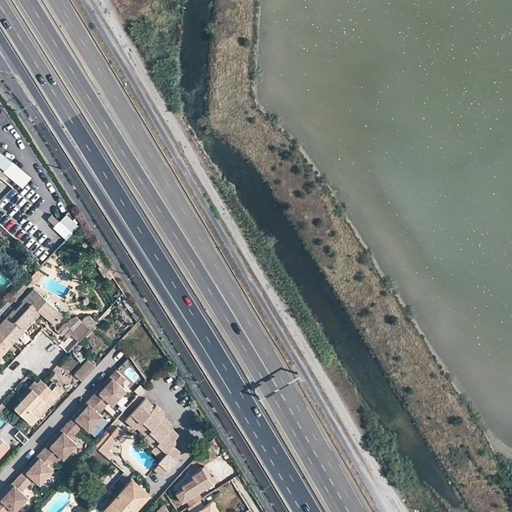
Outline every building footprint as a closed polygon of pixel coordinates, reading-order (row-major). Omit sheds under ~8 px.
[(0,152),(0,167),(4,171),(11,161),(0,152)] [(2,225),(19,243),(30,233),(12,215),(2,225)] [(51,229),(62,239),(75,225),(64,215),(51,229)] [(43,275),(37,270),(10,299),(14,303),(28,288),(29,288),(33,284),(34,285),(43,275)] [(20,300),(21,301),(13,310),(12,309),(2,320),(0,322),(0,332),(11,342),(23,330),(22,329),(39,311),(53,324),(62,315),(32,288),(20,300)] [(0,309),(0,317),(14,303),(10,299),(5,304),(0,309)] [(69,328),(64,323),(56,331),(61,336),(69,328)] [(0,354),(11,342),(0,332),(0,354)] [(75,377),(84,383),(96,366),(87,360),(75,377)] [(126,379),(115,369),(109,376),(111,377),(119,385),(126,379)] [(98,392),(111,377),(109,376),(96,390),(98,392)] [(112,405),(126,391),(119,385),(111,377),(98,392),(96,390),(91,396),(104,408),(109,402),(112,405)] [(29,423),(34,418),(47,404),(49,405),(63,390),(56,383),(50,389),(42,380),(40,379),(38,382),(21,401),(13,408),(29,423)] [(19,399),(21,401),(38,382),(35,380),(19,399)] [(98,413),(104,408),(91,396),(85,402),(87,403),(74,418),(82,425),(88,431),(102,416),(98,413)] [(137,425),(149,413),(148,412),(147,411),(151,406),(143,399),(126,418),(136,427),(137,425)] [(74,418),(87,403),(85,402),(72,416),(74,418)] [(29,423),(31,424),(45,410),(49,405),(47,404),(34,418),(29,423)] [(153,426),(159,419),(158,418),(162,413),(154,406),(149,413),(137,425),(146,433),(153,426)] [(76,432),(82,425),(72,416),(66,422),(76,432)] [(159,440),(167,430),(165,428),(169,424),(161,417),(159,419),(153,426),(146,433),(144,436),(154,445),(159,440)] [(136,427),(126,418),(123,421),(133,430),(134,429),(136,427)] [(70,438),(76,432),(66,422),(60,429),(62,431),(70,438)] [(146,433),(137,425),(136,427),(134,429),(143,437),(144,436),(146,433)] [(112,454),(108,449),(123,431),(117,426),(97,450),(108,459),(112,454)] [(49,445),(62,431),(60,429),(47,443),(49,445)] [(170,446),(173,443),(171,442),(177,436),(169,429),(167,430),(159,440),(154,445),(152,447),(152,448),(161,456),(170,446)] [(62,458),(76,444),(70,438),(62,431),(49,445),(47,443),(41,449),(54,461),(59,455),(62,458)] [(154,445),(144,436),(143,437),(141,439),(152,448),(152,447),(154,445)] [(0,454),(8,446),(0,438),(0,454)] [(163,473),(177,458),(175,456),(178,452),(170,446),(161,456),(158,459),(156,462),(158,464),(155,467),(163,473)] [(91,447),(87,451),(102,464),(106,459),(91,447)] [(152,448),(149,451),(158,459),(161,456),(152,448)] [(49,466),(54,461),(41,449),(36,455),(38,457),(24,471),(32,478),(39,484),(52,469),(49,466)] [(24,471),(38,457),(36,455),(22,469),(24,471)] [(163,473),(155,467),(152,470),(160,477),(163,473)] [(24,471),(22,469),(17,476),(26,485),(32,478),(24,471)] [(214,485),(205,470),(204,470),(194,477),(196,480),(204,492),(214,485)] [(26,485),(17,476),(11,482),(13,484),(21,491),(26,485)] [(131,509),(143,496),(135,489),(139,485),(131,479),(103,510),(104,511),(123,511),(128,507),(131,509)] [(205,500),(201,494),(204,492),(196,480),(184,487),(186,490),(178,495),(185,505),(189,502),(193,508),(202,502),(205,500)] [(0,497),(13,484),(11,482),(0,493),(0,497)] [(13,511),(27,497),(21,491),(13,484),(0,497),(0,509),(2,511),(6,511),(10,508),(13,511)] [(143,496),(147,492),(139,485),(135,489),(143,496)] [(217,511),(213,505),(207,509),(202,502),(193,508),(190,510),(190,511),(217,511)] [(168,511),(164,503),(156,511),(168,511)]
